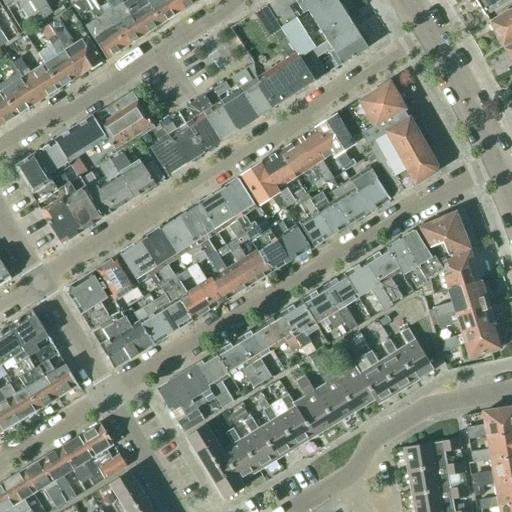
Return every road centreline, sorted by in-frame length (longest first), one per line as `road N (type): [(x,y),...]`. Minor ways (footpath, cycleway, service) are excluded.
road 1 (residential): [(35,284),(432,33)]
road 2 (residential): [(109,398),(498,161)]
road 3 (residential): [(0,157),(248,0)]
road 4 (residential): [(340,482),(379,437),(431,407),(511,389)]
road 5 (unclassified): [(498,161),(432,33)]
road 6 (residential): [(109,398),(35,284)]
road 7 (residential): [(175,511),(109,398)]
road 8 (residential): [(0,466),(109,398)]
